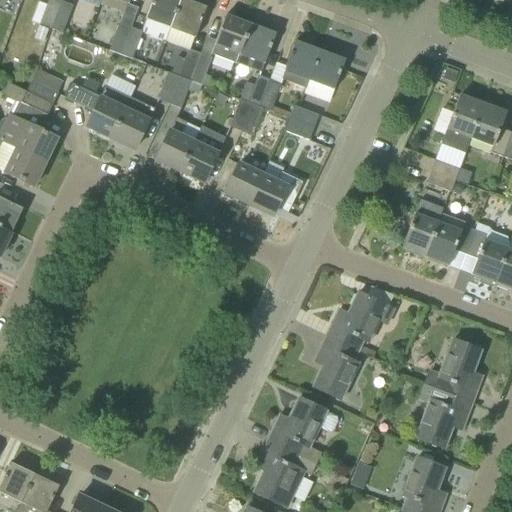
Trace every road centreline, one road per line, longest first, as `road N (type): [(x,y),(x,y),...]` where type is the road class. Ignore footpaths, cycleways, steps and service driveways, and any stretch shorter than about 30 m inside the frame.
road 1 (residential): [(0,341),(82,178),(97,175),(293,266)]
road 2 (residential): [(182,502),(293,266)]
road 3 (residential): [(305,243),(407,29)]
road 4 (residential): [(511,324),(305,243)]
road 5 (residential): [(182,502),(0,409)]
